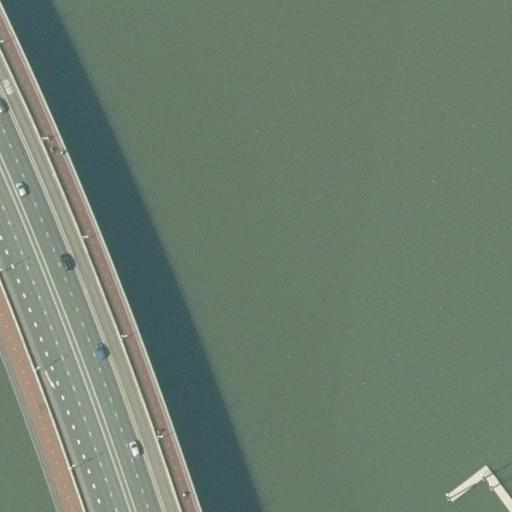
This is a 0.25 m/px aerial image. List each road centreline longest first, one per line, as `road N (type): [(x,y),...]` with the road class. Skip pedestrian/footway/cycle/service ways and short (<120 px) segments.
road 1 (primary): [(148,511),(0,123)]
road 2 (primary): [(0,201),(115,511)]
